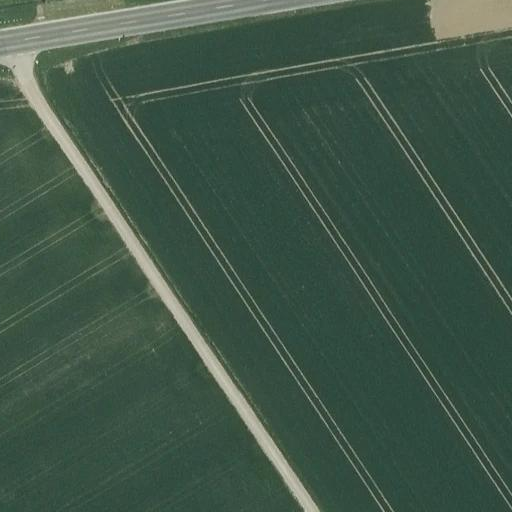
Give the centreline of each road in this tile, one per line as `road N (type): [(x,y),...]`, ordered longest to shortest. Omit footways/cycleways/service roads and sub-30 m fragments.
road 1 (track): [(309,511),(24,84),(5,41)]
road 2 (secondary): [(0,42),(274,0)]
